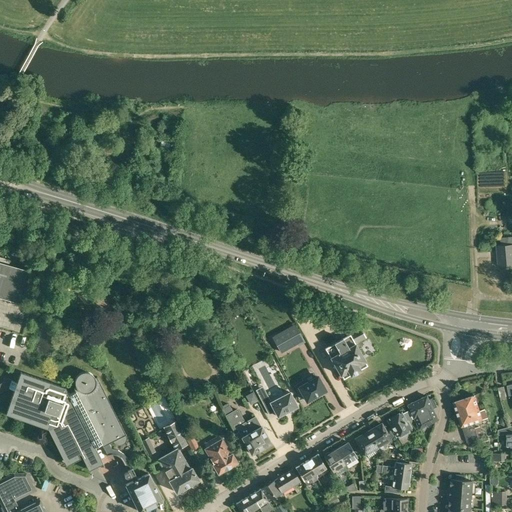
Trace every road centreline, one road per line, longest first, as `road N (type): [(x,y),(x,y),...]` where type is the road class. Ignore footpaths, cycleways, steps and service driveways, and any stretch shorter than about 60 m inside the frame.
road 1 (primary): [(333,288),(0,181)]
road 2 (unclassified): [(205,508),(377,403),(439,375)]
road 3 (residential): [(117,511),(103,493),(58,473),(42,453),(0,441)]
road 4 (residential): [(421,511),(446,404),(439,375)]
road 5 (primary): [(462,316),(333,288)]
road 6 (primary): [(333,288),(450,328)]
